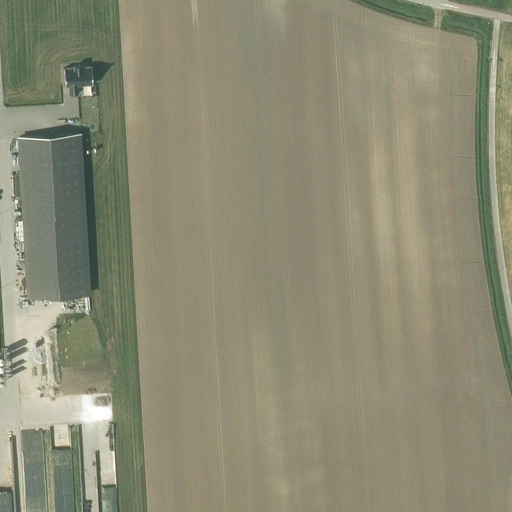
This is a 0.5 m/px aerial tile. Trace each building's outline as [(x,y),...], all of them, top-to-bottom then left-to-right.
[(74,67),(64,68),(65,85),(69,85),(70,93),(77,93),(77,84),(87,83),(92,83),(91,66),(86,66),(81,66),(81,65),(74,65),(74,67)] [(80,134),(19,137),(28,297),(34,393),(106,389),(100,292),(89,293),(80,134)] [(85,470),(100,470),(99,428),(83,428),(85,470)] [(45,483),(44,467),(27,468),(27,484),(45,483)] [(0,511),(13,511),(13,496),(7,496),(7,495),(0,495),(0,511)] [(26,511),(47,511),(46,497),(26,498),(26,511)]
